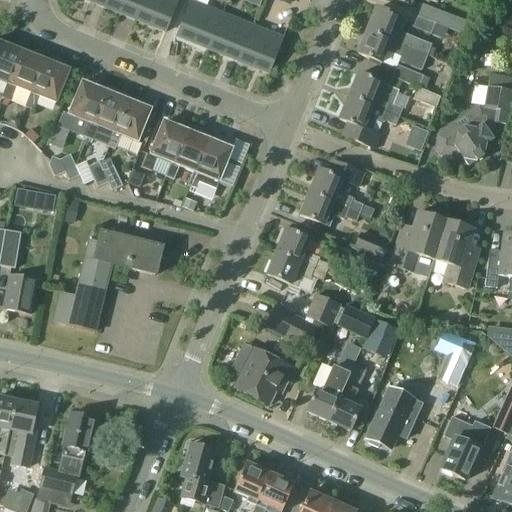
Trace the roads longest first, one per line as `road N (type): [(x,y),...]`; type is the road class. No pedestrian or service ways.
road 1 (secondary): [(447,511),(173,396)]
road 2 (residential): [(173,396),(287,128)]
road 3 (residential): [(287,128),(53,31),(36,0)]
road 4 (residential): [(511,200),(429,183),(287,128)]
road 5 (secondary): [(173,396),(0,354)]
road 6 (residential): [(287,128),(339,0)]
road 7 (residential): [(173,396),(124,511)]
